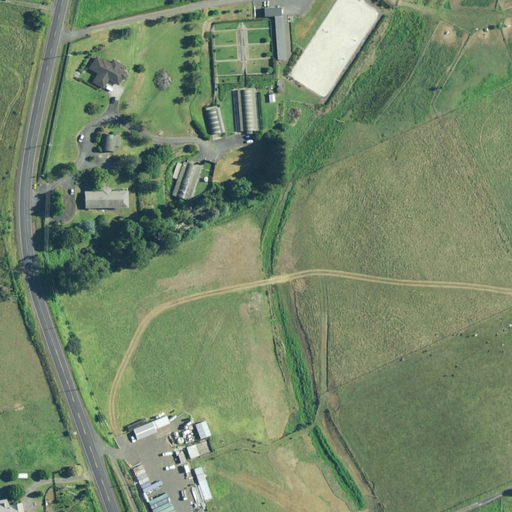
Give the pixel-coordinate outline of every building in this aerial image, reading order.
[(108,63),(93,56),(86,68),(94,73),(89,82),(100,89),(105,79),(115,85),(118,80),(121,79),(123,78),(124,76),(124,73),(124,72),(116,67),(119,62),(110,58),(108,63)] [(256,89),(234,90),(236,131),(258,130),(256,89)] [(219,107),(203,110),(208,136),(223,133),(219,107)] [(114,133),(100,133),(98,150),(113,151),(113,146),(118,146),(118,139),(113,138),(114,133)] [(199,168),(182,162),(181,164),(177,162),(172,178),(176,179),(170,195),(187,201),(199,168)] [(124,189),(80,189),(80,208),(124,208),(124,189)] [(166,416),(132,430),(136,440),(155,432),(154,429),(168,423),(166,416)] [(204,420),(194,424),(200,439),(210,435),(204,420)] [(205,440),(186,447),(190,458),(209,451),(205,440)] [(200,467),(193,469),(204,502),(211,500),(200,467)] [(6,499),(0,499),(0,511),(22,511),(20,502),(7,505),(6,499)]
